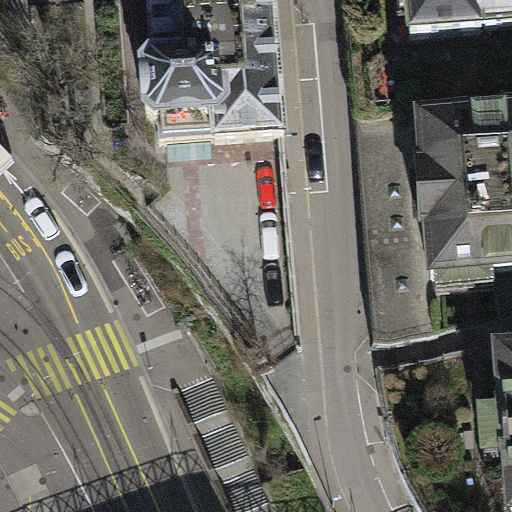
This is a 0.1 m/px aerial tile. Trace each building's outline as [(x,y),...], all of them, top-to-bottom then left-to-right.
[(155,108),(158,150),(282,141),(271,0),(143,0),(148,65),(136,66),(139,109),(155,108)] [(511,0),(406,0),(410,42),(485,34),(484,25),(511,22),(511,0)] [(511,111),(417,119),(430,278),(511,272),(511,111)] [(430,278),(417,119),(355,122),(370,349),(434,335),(430,278)] [(503,459),(506,511),(511,511),(511,352),(494,354),(498,413),(478,414),(482,460),(503,459)]
